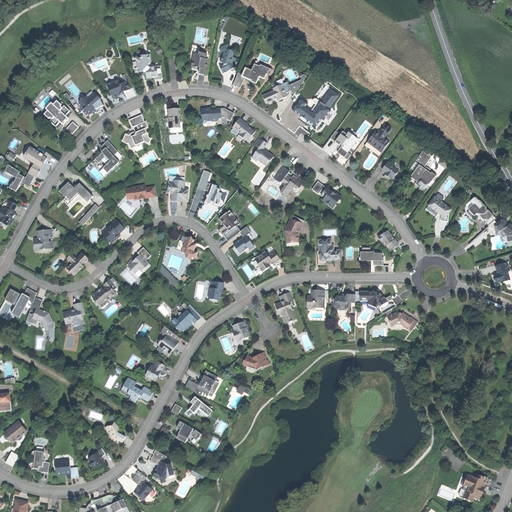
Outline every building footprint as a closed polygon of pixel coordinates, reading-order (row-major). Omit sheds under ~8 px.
[(220,66),(223,72),(228,70),(235,67),(233,61),(233,59),(232,59),(234,51),(233,50),(229,49),(230,46),(230,45),(227,44),(221,47),(220,50),(224,51),(223,56),(221,57),(221,59),(220,62),(223,62),(224,64),(220,66)] [(133,68),(134,67),(137,67),(136,60),(136,58),(138,58),(147,56),(146,52),(145,52),(143,51),(134,52),(131,57),(133,68)] [(202,74),(205,74),(208,59),(206,58),(207,53),(199,52),(199,53),(194,52),(192,60),(190,60),(189,65),(192,66),(192,69),(197,70),(198,68),(200,68),(199,73),(202,74)] [(134,67),(135,71),(143,70),(146,72),(147,77),(150,77),(154,76),(155,79),(162,78),(160,65),(150,67),(147,65),(148,63),(147,56),(138,58),(136,58),(136,60),(137,67),(134,67)] [(256,60),(254,66),(262,69),(263,67),(268,70),(270,66),(256,60)] [(244,74),(243,76),(245,76),(252,79),(251,81),(254,82),(256,83),(260,76),(265,78),(268,70),(263,67),(262,69),(254,66),(252,70),(246,68),(244,74)] [(233,84),(240,88),(245,76),(243,76),(244,74),(238,72),(233,84)] [(110,91),(112,96),(119,94),(118,93),(120,92),(122,91),(130,88),(126,79),(120,82),(118,78),(113,81),(114,84),(110,85),(111,86),(110,87),(111,90),(110,91)] [(274,90),(262,95),(264,99),(266,103),(267,102),(268,103),(269,104),(272,103),(272,101),(272,100),(278,98),(278,100),(287,96),(282,84),(273,88),(274,90)] [(300,116),(315,127),(321,118),(329,108),(339,95),(330,89),(321,102),(316,98),(314,98),(312,100),(313,102),(318,106),(313,112),(305,106),(308,103),(301,98),(292,110),(300,116)] [(85,111),(88,114),(91,112),(96,110),(95,108),(103,104),(99,98),(95,93),(94,92),(88,98),(85,95),(84,97),(81,98),(80,100),(78,102),(80,104),(80,107),(84,112),(85,111)] [(49,120),(55,126),(59,121),(60,122),(63,119),(66,116),(65,115),(69,110),(63,104),(62,106),(60,105),(61,104),(56,99),(53,103),(51,101),(50,102),(49,101),(45,106),(46,107),(45,107),(47,109),(43,113),(48,118),(49,117),(51,118),(49,120)] [(174,109),(168,109),(168,115),(171,115),(171,117),(168,118),(169,126),(169,125),(170,128),(181,127),(180,122),(182,122),(181,115),(180,115),(180,108),(174,109)] [(211,108),(202,108),(202,120),(207,119),(207,118),(212,118),(212,120),(217,120),(217,117),(221,117),(221,109),(221,108),(216,108),(216,109),(214,110),(212,110),(211,108)] [(331,110),(329,108),(321,118),(324,120),(331,110)] [(226,109),(221,109),(221,117),(225,117),(231,120),(234,113),(226,109)] [(129,120),(132,127),(145,122),(142,115),(129,120)] [(239,118),(233,127),(245,136),(243,138),(249,143),(254,137),(252,136),(255,131),(250,128),(250,129),(249,128),(247,127),(248,126),(245,123),(245,122),(239,118)] [(67,127),(72,133),(79,126),(73,121),(67,127)] [(367,142),(381,152),(390,141),(384,137),(391,129),(385,124),(379,133),(376,130),(367,142)] [(145,127),(135,131),(136,133),(135,135),(134,136),(132,136),(125,133),(123,141),(129,143),(131,148),(142,144),(141,143),(145,141),(149,144),(151,138),(149,138),(145,127)] [(343,131),(335,142),(339,145),(340,144),(342,146),(340,147),(348,153),(350,149),(348,148),(352,142),(345,137),(347,134),(343,131)] [(259,137),(254,144),(259,148),(252,157),(256,160),(257,159),(266,165),(269,161),(270,161),(274,156),(267,151),(266,152),(265,151),(264,150),(264,149),(263,148),(267,143),(259,137)] [(95,159),(99,163),(106,156),(110,161),(103,168),(108,173),(119,162),(114,156),(118,152),(108,140),(101,146),(104,149),(105,151),(103,153),(102,152),(95,159)] [(378,156),(381,152),(367,142),(364,145),(371,150),(378,156)] [(32,166),(38,170),(41,165),(43,161),(44,162),(47,157),(30,147),(25,157),(34,162),(32,166)] [(6,157),(12,161),(15,155),(10,152),(6,157)] [(422,152),(415,160),(420,164),(419,166),(419,165),(414,172),(416,174),(413,178),(414,180),(416,182),(415,184),(416,185),(416,184),(418,185),(419,186),(418,187),(419,188),(418,190),(421,192),(423,189),(424,190),(428,185),(427,185),(429,181),(428,181),(432,174),(425,170),(427,168),(424,166),(430,158),(422,152)] [(388,162),(382,170),(386,173),(386,176),(388,177),(391,179),(392,178),(393,178),(398,171),(391,166),(392,164),(388,162)] [(32,181),(35,176),(28,172),(25,177),(19,173),(20,171),(8,164),(5,171),(16,177),(12,185),(17,188),(21,181),(23,182),(22,183),(29,186),(32,181)] [(40,171),(38,170),(32,166),(28,172),(35,176),(36,177),(40,171)] [(282,166),(277,173),(279,174),(276,178),(280,181),(282,181),(282,183),(286,186),(280,192),(284,195),(287,196),(290,192),(292,192),(293,190),(293,188),(295,185),(299,188),(306,179),(299,174),(296,178),(293,175),(291,178),(289,177),(287,175),(288,173),(288,170),(282,166)] [(179,181),(174,180),(173,182),(169,182),(168,190),(172,190),(172,200),(177,200),(182,201),(182,199),(187,200),(188,189),(184,188),(184,183),(179,183),(179,181)] [(317,181),(312,189),(318,194),(320,190),(324,193),(325,197),(322,200),(327,204),(329,202),(332,204),(334,201),(337,203),(339,203),(341,201),(340,200),(339,199),(341,197),(334,192),(333,192),(330,191),(330,189),(327,186),(326,187),(322,184),(317,181)] [(68,185),(61,192),(65,196),(63,198),(68,203),(79,192),(88,201),(93,196),(80,183),(75,188),(69,182),(67,184),(68,185)] [(216,186),(207,183),(204,190),(208,191),(207,194),(206,194),(205,195),(205,196),(206,197),(205,202),(207,203),(210,204),(211,202),(217,204),(218,199),(220,199),(222,193),(219,192),(220,189),(216,188),(216,186)] [(132,187),(125,188),(127,196),(133,195),(134,200),(139,199),(139,197),(140,197),(141,195),(143,197),(148,196),(156,195),(154,186),(146,187),(145,184),(131,186),(132,187)] [(448,222),(449,213),(451,210),(434,197),(428,206),(439,214),(439,213),(441,214),(440,221),(443,222),(448,222)] [(0,226),(2,222),(0,220),(0,212),(2,208),(4,209),(5,207),(6,208),(10,200),(8,199),(7,202),(4,200),(0,206),(0,226)] [(17,204),(10,200),(6,208),(5,207),(4,209),(2,208),(0,212),(0,220),(2,222),(7,225),(8,224),(10,225),(13,219),(11,217),(12,214),(14,211),(13,211),(17,204)] [(471,213),(474,217),(476,214),(480,215),(480,217),(486,223),(493,216),(488,211),(487,211),(486,210),(486,208),(479,201),(475,205),(473,204),(468,209),(468,211),(471,213)] [(83,225),(99,207),(95,204),(79,222),(83,225)] [(224,234),(229,240),(239,232),(240,232),(235,226),(238,224),(230,212),(220,219),(225,225),(225,224),(227,226),(230,230),(224,234)] [(303,220),(291,215),(284,231),(286,243),(291,243),(297,242),(296,233),(298,229),(299,229),(303,220)] [(100,231),(112,243),(117,237),(116,236),(119,233),(124,228),(115,218),(112,220),(114,222),(111,225),(107,230),(104,227),(100,231)] [(494,221),(488,226),(495,233),(496,232),(500,236),(502,238),(506,237),(507,244),(511,242),(511,225),(510,225),(508,226),(505,223),(504,224),(501,220),(497,224),(494,221)] [(247,226),(240,232),(239,232),(244,238),(234,245),(237,249),(240,253),(248,247),(250,250),(254,246),(249,240),(252,238),(249,234),(251,232),(247,226)] [(34,240),(34,249),(53,248),(52,241),(48,242),(48,236),(52,236),(51,229),(37,230),(37,235),(38,240),(34,240)] [(383,233),(378,236),(381,242),(382,242),(385,246),(388,245),(391,250),(398,246),(395,240),(393,240),(392,238),(390,234),(388,231),(383,233)] [(188,237),(183,235),(179,246),(183,247),(188,258),(192,260),(196,258),(198,252),(194,251),(195,247),(193,246),(193,244),(194,240),(188,237)] [(330,239),(318,240),(318,247),(319,247),(320,252),(321,252),(321,256),(318,258),(318,264),(322,265),(325,263),(325,261),(331,260),(341,260),(340,250),(333,251),(333,245),(331,246),(330,239)] [(140,250),(138,252),(138,260),(130,259),(128,262),(128,266),(134,273),(139,269),(141,270),(146,268),(148,263),(146,260),(151,255),(144,248),(142,248),(140,250)] [(362,248),(362,261),(370,261),(370,259),(374,259),(374,266),(378,266),(383,266),(383,258),(381,258),(381,253),(370,253),(370,248),(362,248)] [(270,256),(267,258),(271,264),(272,266),(278,261),(272,252),(269,255),(270,256)] [(82,263),(83,264),(88,259),(82,253),(77,258),(79,259),(82,263)] [(260,258),(256,260),(258,264),(257,265),(262,272),(267,269),(266,268),(268,266),(271,264),(267,258),(263,253),(259,256),(260,258)] [(66,268),(74,276),(79,271),(83,266),(81,264),(78,260),(72,254),(68,258),(72,263),(66,268)] [(496,281),(497,284),(510,280),(507,270),(509,270),(506,263),(495,266),(497,274),(494,275),(496,281)] [(160,273),(170,284),(175,279),(162,265),(160,273)] [(99,290),(92,296),(98,304),(105,299),(107,301),(116,294),(113,290),(116,288),(109,279),(101,287),(102,288),(99,290)] [(224,283),(212,281),(209,299),(220,300),(220,295),(221,292),(223,291),(224,283)] [(13,314),(19,317),(28,300),(33,302),(35,297),(36,293),(26,287),(22,296),(19,295),(19,294),(16,292),(10,289),(5,298),(17,304),(13,314)] [(317,291),(311,291),(311,299),(307,299),(307,308),(317,308),(317,306),(322,307),(322,302),(324,302),(324,298),(324,291),(317,291)] [(360,294),(362,303),(368,302),(367,305),(376,309),(377,306),(379,307),(381,312),(382,315),(396,307),(392,300),(392,299),(390,296),(385,299),(381,296),(382,295),(379,294),(378,295),(375,294),(376,293),(372,291),(372,292),(360,294)] [(281,303),(275,305),(278,311),(280,310),(282,314),(285,323),(295,319),(290,307),(294,306),(289,293),(284,295),(282,296),(284,302),(281,303)] [(341,297),(336,297),(334,299),(336,302),(336,303),(332,306),(336,311),(339,308),(345,308),(345,309),(350,309),(350,303),(354,303),(354,295),(346,295),(344,297),(341,297)] [(42,300),(35,297),(33,302),(30,310),(35,312),(36,308),(38,308),(38,306),(40,307),(42,300)] [(71,311),(63,313),(66,324),(72,322),(77,326),(82,324),(81,320),(82,320),(81,315),(84,314),(81,302),(74,304),(75,311),(73,311),(71,312),(71,311)] [(194,324),(202,317),(190,304),(188,306),(189,307),(186,310),(187,311),(184,313),(184,312),(182,313),(179,313),(179,317),(176,319),(174,319),(173,321),(173,322),(172,323),(180,331),(181,330),(186,331),(190,327),(192,324),(189,321),(191,320),(194,324)] [(38,308),(36,308),(35,312),(32,318),(37,320),(37,321),(42,322),(43,326),(44,326),(46,330),(53,327),(54,323),(48,313),(44,311),(38,308)] [(402,313),(400,316),(398,316),(397,313),(387,317),(390,324),(395,322),(396,324),(397,326),(399,326),(400,325),(410,331),(416,322),(410,318),(409,318),(406,316),(402,313)] [(246,320),(238,322),(239,324),(236,324),(233,326),(235,330),(236,332),(234,333),(237,342),(251,336),(248,328),(246,320)] [(153,345),(164,354),(164,350),(159,346),(160,344),(159,343),(158,342),(159,340),(160,339),(162,338),(163,338),(164,339),(165,337),(161,334),(153,345)] [(164,354),(168,357),(173,350),(179,342),(168,334),(165,337),(164,339),(163,338),(162,338),(160,339),(159,340),(158,342),(159,343),(160,344),(159,346),(164,350),(164,354)] [(262,353),(255,357),(255,358),(253,359),(252,357),(247,356),(246,360),(244,361),(243,363),(244,366),(246,367),(248,365),(252,367),(254,366),(256,370),(268,365),(268,364),(266,361),(264,357),(262,353)] [(145,378),(149,380),(150,378),(155,381),(159,374),(164,366),(156,361),(154,366),(153,366),(152,367),(151,366),(145,378)] [(189,380),(185,387),(201,395),(202,393),(208,395),(209,392),(213,394),(218,384),(215,382),(218,377),(205,371),(203,375),(205,376),(203,381),(200,386),(189,380)] [(141,398),(148,402),(150,398),(153,392),(144,387),(141,391),(134,387),(136,382),(128,377),(123,386),(130,390),(127,394),(131,396),(128,400),(135,404),(139,395),(142,396),(141,398)] [(234,381),(231,386),(238,390),(239,387),(243,389),(242,392),(246,394),(249,389),(234,381)] [(127,395),(127,394),(130,390),(123,386),(120,391),(127,395)] [(0,411),(11,411),(10,395),(0,395),(0,411)] [(193,405),(189,410),(194,414),(198,410),(207,416),(211,411),(201,404),(201,403),(195,397),(192,400),(190,402),(193,405)] [(175,405),(171,412),(178,415),(182,408),(175,405)] [(10,441),(12,443),(26,432),(18,422),(4,433),(5,435),(4,436),(3,437),(5,439),(7,440),(8,439),(10,441)] [(105,433),(108,438),(110,437),(111,440),(121,445),(123,441),(125,437),(121,435),(120,433),(121,432),(118,429),(121,427),(116,425),(114,422),(107,427),(107,431),(105,433)] [(192,430),(180,423),(178,427),(177,429),(182,432),(178,439),(185,443),(190,434),(192,431),(192,430)] [(164,427),(160,434),(166,437),(170,430),(164,427)] [(191,435),(191,436),(197,441),(199,439),(200,438),(202,436),(195,431),(194,433),(191,435)] [(89,464),(92,469),(94,468),(95,469),(97,468),(97,467),(100,466),(104,463),(101,459),(102,457),(105,455),(101,449),(96,452),(97,453),(92,456),(90,455),(89,461),(91,463),(89,464)] [(42,472),(48,473),(49,463),(45,462),(46,461),(45,460),(44,459),(43,459),(43,457),(44,457),(44,452),(34,451),(33,452),(32,453),(32,455),(32,456),(33,458),(34,458),(33,469),(38,469),(39,469),(39,467),(42,467),(42,472)] [(166,457),(155,451),(153,455),(153,456),(152,458),(150,461),(151,461),(150,463),(153,465),(155,463),(159,466),(161,466),(163,463),(166,457)] [(7,464),(14,468),(20,457),(13,453),(7,464)] [(71,479),(79,478),(78,468),(70,468),(69,461),(65,461),(65,460),(60,460),(60,462),(56,462),(56,470),(56,475),(61,475),(61,474),(66,473),(70,473),(71,479)] [(167,465),(163,463),(161,466),(159,466),(153,477),(159,480),(161,483),(164,483),(164,477),(169,477),(168,471),(171,471),(170,465),(167,465)] [(134,478),(132,481),(138,486),(141,485),(143,482),(147,478),(138,471),(135,475),(136,476),(134,478)] [(485,479),(470,473),(469,476),(466,475),(464,480),(461,478),(458,485),(462,486),(462,485),(464,486),(462,489),(465,490),(462,497),(471,501),(472,498),(478,500),(480,493),(483,488),(485,489),(486,487),(483,485),(485,479)] [(145,484),(143,482),(141,485),(143,487),(141,488),(140,487),(135,493),(140,497),(140,499),(143,499),(145,500),(147,498),(150,498),(149,495),(153,489),(153,487),(146,482),(145,484)] [(107,501),(103,503),(106,511),(115,511),(117,511),(116,511),(129,511),(125,504),(123,503),(122,503),(119,504),(116,496),(111,498),(107,500),(107,501)] [(106,511),(103,503),(101,500),(96,502),(93,503),(95,507),(92,508),(90,504),(87,505),(86,506),(86,509),(78,508),(78,511),(106,511)] [(25,511),(28,505),(16,502),(13,511),(25,511)]
